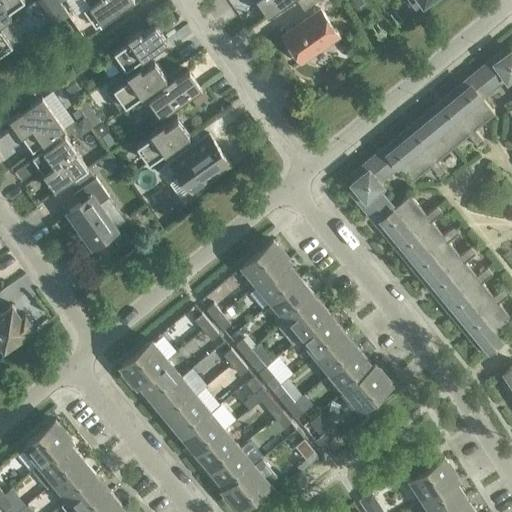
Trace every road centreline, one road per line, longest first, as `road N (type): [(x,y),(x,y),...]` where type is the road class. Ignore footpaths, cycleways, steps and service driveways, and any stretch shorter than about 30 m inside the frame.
road 1 (residential): [(511,475),(300,175)]
road 2 (residential): [(300,175),(511,5)]
road 3 (residential): [(91,347),(300,175)]
road 4 (residential): [(300,175),(179,0)]
road 5 (residential): [(196,511),(74,361)]
road 6 (residential): [(91,347),(0,213)]
